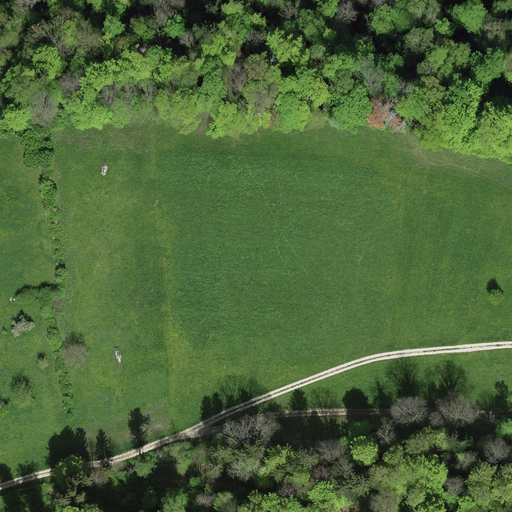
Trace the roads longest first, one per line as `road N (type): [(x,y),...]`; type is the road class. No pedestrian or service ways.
road 1 (track): [(511,344),(371,358),(186,432)]
road 2 (track): [(186,432),(0,491)]
